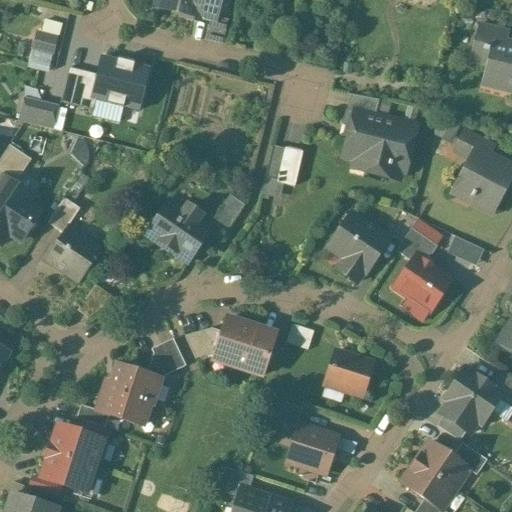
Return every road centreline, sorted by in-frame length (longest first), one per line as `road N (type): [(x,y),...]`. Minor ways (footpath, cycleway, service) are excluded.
road 1 (residential): [(440,352),(324,295),(247,279),(168,293),(75,356)]
road 2 (residential): [(113,0),(139,35),(268,65),(297,93)]
road 3 (residential): [(440,352),(325,511)]
road 4 (residential): [(511,236),(440,352)]
road 5 (residential): [(75,356),(45,383),(0,454)]
